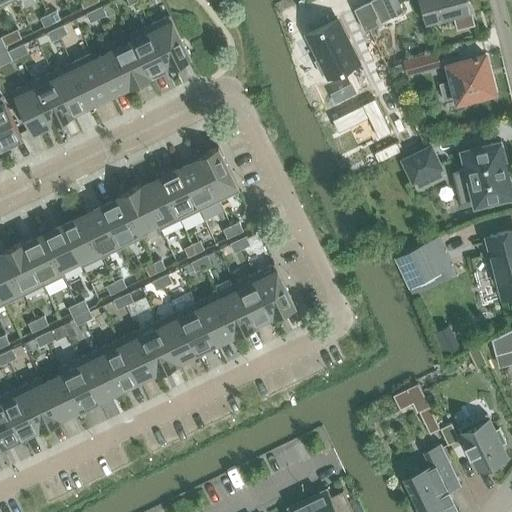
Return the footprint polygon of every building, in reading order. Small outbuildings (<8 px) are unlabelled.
[(393,18),(405,12),(399,0),(374,0),(356,9),(366,31),(393,18)] [(422,0),(428,22),(455,15),(458,29),(476,24),(472,10),(474,10),(471,0),(422,0)] [(107,14),(102,5),(94,9),(99,18),(107,14)] [(99,18),(94,9),(86,13),(91,22),(99,18)] [(57,10),(49,14),(53,23),(61,19),(57,10)] [(49,14),(41,18),(45,27),(53,23),(49,14)] [(173,21),(170,14),(150,24),(153,31),(161,49),(170,66),(171,68),(191,58),(190,56),(182,39),(173,21)] [(335,19),(303,35),(315,59),(311,61),(318,76),(322,74),(324,78),(356,62),(335,19)] [(68,33),(63,24),(55,28),(60,37),(68,33)] [(153,31),(150,24),(130,33),(133,40),(142,58),(150,75),(151,78),(152,77),(151,75),(169,66),(170,68),(171,68),(170,66),(161,49),(153,31)] [(60,37),(55,28),(47,32),(52,41),(60,37)] [(18,29),(10,32),(14,41),(22,38),(18,29)] [(14,41),(10,32),(2,36),(6,45),(14,41)] [(133,40),(130,33),(129,34),(132,40),(114,49),(123,68),(131,85),(132,87),(151,78),(150,75),(142,58),(133,40)] [(29,52),(24,43),(17,46),(21,55),(29,52)] [(21,55),(17,46),(8,50),(13,59),(21,55)] [(123,68),(114,49),(96,58),(92,52),(91,52),(94,59),(111,94),(130,85),(131,87),(132,87),(131,85),(123,68)] [(94,59),(91,52),(72,62),(75,68),(92,103),(111,94),(94,59)] [(449,62),(453,80),(440,83),(443,99),(457,96),(458,99),(496,90),(487,53),(449,62)] [(415,57),(403,60),(407,74),(419,71),(415,57)] [(75,68),(72,62),(52,71),(55,77),(64,96),(72,113),(74,115),(73,112),(92,103),(75,68)] [(55,77),(52,71),(33,80),(36,87),(45,105),(53,122),(54,124),(74,115),(72,113),(64,96),(55,77)] [(36,87),(33,80),(12,90),(15,97),(32,132),(52,122),(53,125),(54,124),(53,122),(45,105),(36,87)] [(2,95),(0,96),(0,143),(2,147),(22,137),(5,102),(2,95)] [(378,99),(337,120),(343,134),(372,119),(382,139),(395,132),(378,99)] [(506,159),(507,159),(502,138),(461,148),(466,169),(467,168),(462,150),(461,149),(463,148),(463,149),(500,140),(500,139),(501,139),(502,141),(501,141),(506,159)] [(475,203),(475,204),(477,204),(477,203),(511,194),(511,184),(509,174),(511,174),(507,159),(506,159),(501,141),(502,141),(501,139),(500,139),(500,140),(463,149),(463,148),(461,149),(462,150),(467,168),(466,169),(453,172),(461,206),(474,203),(475,203)] [(402,159),(413,181),(442,167),(431,145),(402,159)] [(220,148),(219,146),(198,156),(199,158),(216,193),(219,200),(240,190),(237,184),(220,148)] [(199,158),(198,156),(197,156),(198,159),(180,168),(197,203),(200,209),(219,200),(216,193),(199,158)] [(197,203),(180,168),(160,177),(177,212),(181,219),(200,209),(197,203)] [(475,204),(475,203),(474,203),(474,205),(511,195),(511,178),(511,174),(509,174),(511,184),(511,194),(477,203),(477,204),(475,204)] [(177,212),(160,177),(142,186),(141,183),(140,184),(141,186),(158,222),(161,228),(181,219),(177,212)] [(141,186),(140,184),(120,193),(121,196),(139,231),(142,238),(143,237),(140,231),(157,222),(160,229),(161,228),(158,222),(141,186)] [(121,196),(120,193),(119,194),(120,196),(102,205),(119,240),(122,247),(142,238),(139,231),(121,196)] [(119,240),(102,205),(82,214),(100,250),(103,256),(122,247),(119,240)] [(100,250),(82,214),(63,224),(80,259),(83,266),(103,256),(100,250)] [(239,221),(231,225),(236,234),(244,230),(239,221)] [(80,259),(63,224),(43,233),(60,269),(64,275),(61,268),(79,260),(82,266),(83,266),(80,259)] [(236,234),(231,225),(223,229),(228,238),(236,234)] [(511,229),(491,234),(495,249),(492,250),(496,265),(492,266),(496,283),(500,282),(504,298),(511,295),(511,229)] [(60,269),(43,233),(25,242),(24,240),(23,240),(24,243),(41,278),(44,285),(64,275),(60,269)] [(250,244),(246,235),(238,239),(242,248),(250,244)] [(242,248),(238,239),(230,243),(234,252),(242,248)] [(24,243),(23,240),(3,250),(4,252),(21,287),(25,294),(44,285),(41,278),(24,243)] [(200,240),(192,244),(197,253),(205,249),(200,240)] [(428,241),(398,255),(412,285),(442,271),(428,241)] [(197,253),(192,244),(184,248),(189,257),(197,253)] [(4,252),(3,250),(2,250),(3,253),(0,254),(0,292),(2,297),(5,303),(25,294),(21,287),(4,252)] [(212,263),(207,254),(199,258),(204,267),(212,263)] [(204,267),(199,258),(191,261),(195,271),(204,267)] [(161,259),(154,262),(158,271),(166,268),(161,259)] [(158,271),(154,262),(145,266),(150,275),(158,271)] [(296,307),(275,263),(254,273),(276,317),(296,307)] [(173,282),(168,273),(160,276),(165,285),(173,282)] [(276,317),(254,273),(235,282),(256,326),(257,326),(256,323),(274,315),(275,317),(276,317)] [(165,285),(160,276),(152,280),(157,289),(165,285)] [(123,277),(115,281),(119,290),(127,286),(123,277)] [(119,290),(115,281),(107,285),(111,294),(119,290)] [(256,326),(235,282),(216,291),(237,336),(256,326)] [(134,300),(129,291),(121,295),(126,304),(134,300)] [(237,336),(216,291),(196,301),(216,343),(235,334),(236,336),(237,336)] [(126,304),(121,295),(113,299),(118,308),(126,304)] [(85,299),(77,302),(81,311),(89,308),(85,299)] [(216,343),(196,301),(177,310),(197,352),(216,343)] [(81,311),(77,302),(69,306),(73,315),(81,311)] [(93,317),(89,308),(81,311),(85,320),(93,317)] [(197,352),(177,310),(157,320),(178,364),(179,363),(178,361),(197,352)] [(85,320),(81,311),(73,315),(77,324),(85,320)] [(44,315),(36,319),(41,328),(49,324),(44,315)] [(41,328),(36,319),(28,323),(33,332),(41,328)] [(178,364),(157,320),(138,329),(159,373),(178,364)] [(443,326),(434,331),(445,352),(454,348),(443,326)] [(511,328),(492,338),(496,354),(511,350),(511,328)] [(56,338),(51,329),(43,333),(48,342),(56,338)] [(159,373),(138,329),(118,338),(138,380),(157,371),(158,374),(159,373)] [(48,342),(43,333),(35,337),(40,346),(48,342)] [(6,334),(0,336),(0,342),(2,346),(10,343),(6,334)] [(138,380),(118,338),(99,348),(119,390),(138,380)] [(479,344),(468,349),(473,359),(484,354),(479,344)] [(17,357),(12,348),(4,352),(9,361),(17,357)] [(119,390),(99,348),(79,357),(99,399),(119,390)] [(9,361),(4,352),(0,353),(0,363),(1,364),(9,361)] [(99,399),(79,357),(60,367),(80,408),(99,399)] [(80,408),(60,367),(58,367),(61,374),(44,382),(41,375),(40,376),(61,420),(62,420),(61,417),(80,408)] [(61,420),(40,376),(21,385),(42,430),(61,420)] [(42,430),(21,385),(1,395),(21,437),(40,428),(41,430),(42,430)] [(21,437),(1,395),(0,395),(0,441),(2,446),(21,437)] [(430,434),(441,428),(430,406),(419,411),(430,434)] [(499,428),(495,430),(487,413),(458,426),(466,443),(465,443),(470,455),(472,455),(479,469),(507,456),(502,444),(506,442),(503,435),(499,428)] [(448,444),(459,439),(452,422),(441,428),(448,444)] [(416,504),(417,503),(413,497),(419,494),(423,501),(428,511),(448,511),(457,508),(457,510),(459,509),(458,508),(450,491),(445,481),(456,476),(460,485),(462,485),(461,482),(457,475),(441,442),(440,443),(424,451),(423,451),(430,466),(419,471),(404,478),(404,476),(402,477),(412,497),(416,504)] [(354,511),(343,490),(332,495),(328,488),(308,498),(314,511),(354,511)] [(417,503),(416,504),(419,511),(428,511),(423,501),(419,494),(413,497),(417,503)] [(314,511),(308,498),(287,508),(289,511),(314,511)]
